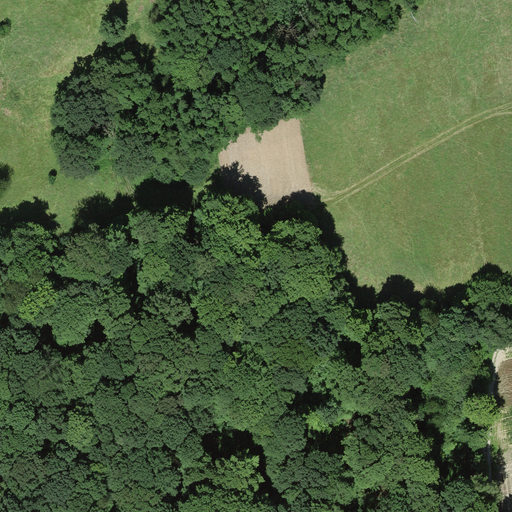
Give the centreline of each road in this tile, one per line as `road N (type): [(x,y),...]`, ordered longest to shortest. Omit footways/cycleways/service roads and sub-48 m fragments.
road 1 (track): [(511,103),(305,213),(218,242),(0,261)]
road 2 (track): [(511,330),(491,357),(489,452),(498,511)]
